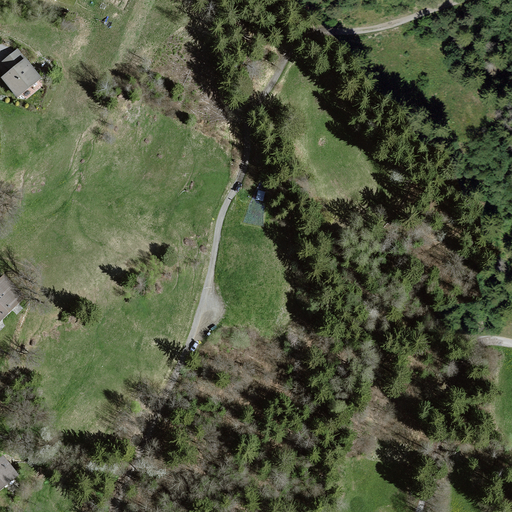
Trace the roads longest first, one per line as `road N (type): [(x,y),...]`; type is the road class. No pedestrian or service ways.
road 1 (track): [(457,0),(401,23),(344,35),(315,30),(290,44),(245,131),(245,170),(202,293)]
road 2 (residential): [(202,293),(109,511)]
road 3 (track): [(418,511),(466,350),(502,341)]
